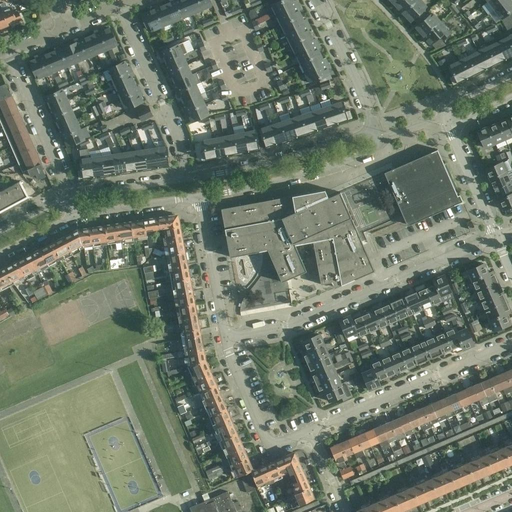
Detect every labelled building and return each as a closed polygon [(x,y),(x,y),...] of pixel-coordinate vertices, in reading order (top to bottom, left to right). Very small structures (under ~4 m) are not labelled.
[(172,22),(182,18),(174,0),(171,0),(169,1),(170,3),(165,6),(172,22)] [(174,0),(182,18),(192,14),(186,0),(174,0)] [(186,0),(192,14),(202,10),(198,0),(186,0)] [(198,0),(202,10),(213,5),(210,0),(198,0)] [(282,0),(271,5),(276,16),(298,5),(295,0),(293,1),(292,0),(282,0)] [(401,0),(395,6),(403,13),(416,0),(401,0)] [(421,12),(426,7),(419,0),(416,0),(403,13),(411,22),(414,19),(416,22),(423,15),(421,12)] [(490,0),(488,2),(495,10),(507,0),(490,0)] [(511,3),(509,0),(507,0),(495,10),(501,19),(511,11),(511,3)] [(162,26),(172,22),(165,6),(160,8),(159,5),(154,7),(162,26)] [(276,16),(281,25),(300,16),(298,11),(300,10),(298,5),(276,16)] [(154,7),(154,8),(155,10),(141,16),(146,28),(150,27),(152,31),(162,26),(154,7)] [(0,29),(9,26),(3,12),(1,8),(0,8),(0,29)] [(3,12),(9,26),(21,21),(18,12),(14,14),(11,8),(3,12)] [(432,14),(426,19),(423,15),(416,22),(419,25),(416,28),(423,36),(439,22),(432,14)] [(281,25),(286,35),(308,24),(305,19),(303,20),(300,16),(281,25)] [(423,36),(421,37),(425,42),(427,40),(431,45),(431,44),(435,49),(445,45),(439,38),(440,37),(443,40),(450,34),(439,22),(423,36)] [(286,35),(291,45),(310,35),(308,30),(310,29),(308,24),(286,35)] [(107,50),(117,45),(110,29),(105,31),(104,29),(99,31),(107,50)] [(97,54),(107,50),(99,31),(94,33),(95,35),(90,37),(97,54)] [(291,45),(296,54),(317,43),(315,39),(313,40),(310,35),(291,45)] [(87,58),(97,54),(90,37),(85,39),(84,37),(79,39),(87,58)] [(511,48),(507,38),(497,43),(505,59),(510,57),(511,59),(511,58),(511,48)] [(77,62),(87,58),(79,39),(74,41),(75,43),(70,46),(77,62)] [(296,54),(301,64),(320,54),(317,49),(320,48),(317,43),(296,54)] [(497,43),(488,48),(497,66),(502,64),(501,62),(505,59),(497,43)] [(67,66),(77,62),(70,46),(65,48),(64,45),(59,47),(67,66)] [(183,55),(178,45),(159,53),(161,59),(164,58),(166,62),(183,55)] [(57,70),(67,66),(59,47),(54,49),(55,52),(50,54),(57,70)] [(488,48),(478,53),(486,69),(491,66),(492,69),(497,66),(488,48)] [(478,53),(468,57),(477,76),(482,74),(481,71),(486,69),(478,53)] [(47,75),(57,70),(50,54),(45,56),(44,54),(39,56),(47,75)] [(301,64),(305,74),(327,63),(324,58),(322,59),(320,54),(301,64)] [(187,65),(183,55),(166,62),(168,67),(166,68),(168,73),(187,65)] [(37,79),(47,75),(39,56),(34,58),(35,60),(30,62),(37,79)] [(468,57),(459,62),(467,78),(471,76),(473,78),(477,76),(468,57)] [(124,62),(103,71),(108,82),(112,80),(131,71),(129,66),(127,67),(124,62)] [(459,62),(449,67),(453,76),(449,78),(453,85),(467,78),(459,62)] [(329,68),(327,63),(305,74),(310,84),(330,74),(327,69),(329,68)] [(191,75),(187,65),(168,73),(170,78),(173,77),(175,82),(191,75)] [(112,80),(117,89),(133,82),(131,77),(134,76),(131,71),(112,80)] [(320,83),(332,79),(329,74),(318,80),(320,83)] [(196,85),(191,75),(175,82),(177,87),(174,88),(177,93),(196,85)] [(117,89),(121,99),(140,91),(138,86),(136,87),(133,82),(117,89)] [(0,99),(12,95),(7,85),(6,86),(5,85),(0,86),(0,91),(1,93),(0,93),(0,99)] [(200,95),(196,85),(177,93),(179,98),(181,97),(183,102),(200,95)] [(50,107),(67,100),(62,90),(43,98),(46,103),(48,102),(50,107)] [(140,91),(121,99),(126,110),(142,102),(140,97),(142,96),(140,91)] [(0,110),(15,104),(12,95),(0,99),(0,110)] [(204,105),(200,95),(183,102),(185,107),(183,108),(185,113),(204,105)] [(71,110),(67,100),(50,107),(53,112),(50,113),(52,118),(71,110)] [(337,123),(352,118),(349,110),(346,111),(342,102),(332,106),(337,123)] [(0,110),(0,120),(19,112),(15,104),(0,110)] [(192,122),(209,115),(204,105),(185,113),(187,118),(190,117),(192,122)] [(332,106),(321,109),(328,129),(333,127),(332,125),(337,123),(332,106)] [(141,121),(152,116),(148,107),(137,112),(141,121)] [(321,109),(311,113),(317,130),(322,128),(323,131),(328,129),(321,109)] [(76,120),(71,110),(52,118),(54,123),(57,122),(59,127),(76,120)] [(0,120),(0,121),(4,130),(23,121),(19,112),(0,120)] [(311,113),(301,116),(308,136),(313,134),(312,132),(317,130),(311,113)] [(301,116),(291,120),(296,137),(302,135),(302,137),(308,136),(301,116)] [(505,139),(511,135),(511,129),(507,118),(507,119),(498,123),(505,139)] [(80,130),(76,120),(59,127),(61,132),(59,133),(61,138),(80,130)] [(291,120),(281,123),(287,143),(292,141),(291,138),(296,137),(291,120)] [(4,130),(7,138),(26,130),(23,121),(4,130)] [(281,123),(270,127),(276,144),(281,142),(282,144),(287,143),(281,123)] [(495,143),(505,139),(498,123),(488,127),(495,143)] [(270,127),(260,130),(266,150),(272,148),(271,145),(276,144),(270,127)] [(488,127),(477,132),(484,148),(495,143),(488,127)] [(7,138),(11,147),(30,138),(26,130),(7,138)] [(84,140),(80,130),(61,138),(63,143),(66,142),(68,147),(84,140)] [(245,133),(248,151),(254,150),(254,152),(260,151),(256,131),(245,133)] [(245,133),(234,135),(238,156),(243,155),(243,152),(248,151),(245,133)] [(234,135),(223,137),(227,155),(232,154),(233,157),(238,156),(234,135)] [(223,137),(213,140),(217,160),(222,159),(222,156),(227,155),(223,137)] [(11,147),(15,155),(34,147),(30,138),(11,147)] [(213,140),(202,142),(204,151),(200,152),(201,160),(216,157),(216,160),(217,160),(213,140)] [(15,155),(19,164),(38,156),(34,147),(15,155)] [(158,167),(169,165),(166,147),(155,149),(158,167)] [(81,170),(78,171),(79,179),(94,176),(91,159),(87,149),(79,150),(81,160),(80,160),(81,170)] [(155,149),(144,151),(148,171),(153,170),(152,168),(158,167),(155,149)] [(407,226),(454,206),(463,202),(446,164),(444,164),(437,150),(386,172),(384,173),(407,226)] [(144,151),(134,152),(136,170),(142,169),(142,172),(148,171),(144,151)] [(134,152),(123,154),(126,174),(132,173),(131,171),(136,170),(134,152)] [(123,154),(112,155),(115,173),(121,172),(121,175),(126,174),(123,154)] [(112,155),(102,157),(105,177),(110,177),(110,174),(115,173),(112,155)] [(38,156),(19,164),(22,173),(29,170),(42,164),(38,156)] [(102,157),(91,159),(94,176),(99,176),(100,178),(105,177),(102,157)] [(486,169),(490,180),(506,173),(502,163),(486,169)] [(46,174),(42,164),(29,170),(31,176),(36,174),(38,179),(45,176),(44,175),(46,174)] [(506,173),(490,180),(495,190),(510,183),(511,181),(511,170),(506,173)] [(20,205),(29,200),(20,182),(10,187),(20,205)] [(495,190),(499,200),(511,193),(511,186),(510,183),(495,190)] [(11,210),(20,205),(10,187),(1,191),(11,210)] [(235,206),(221,209),(222,212),(230,257),(242,255),(259,252),(262,251),(268,250),(282,282),(287,280),(290,279),(304,273),(306,272),(295,245),(313,242),(315,256),(319,275),(321,285),(331,283),(332,282),(334,289),(336,288),(374,271),(363,245),(362,243),(362,242),(360,238),(343,199),(340,192),(328,197),(325,190),(302,194),(235,206)] [(0,210),(2,215),(11,210),(1,191),(0,192),(0,210)] [(511,193),(499,200),(503,210),(511,206),(511,193)] [(175,215),(144,220),(147,239),(148,246),(144,246),(146,258),(148,257),(154,246),(154,244),(151,244),(150,236),(162,234),(161,229),(180,226),(178,218),(177,218),(175,216),(175,215)] [(144,220),(131,222),(134,241),(147,239),(144,220)] [(471,221),(466,223),(469,230),(474,228),(471,221)] [(134,241),(131,222),(118,224),(121,243),(134,241)] [(105,226),(108,245),(121,243),(118,224),(105,226)] [(90,228),(92,244),(100,243),(101,246),(108,245),(105,226),(90,228)] [(182,239),(180,226),(161,229),(162,234),(164,242),(182,239)] [(83,246),(92,244),(90,228),(77,230),(83,246)] [(77,230),(63,237),(71,252),(78,248),(79,250),(84,248),(83,246),(77,230)] [(63,237),(52,243),(60,260),(64,258),(63,256),(71,252),(63,237)] [(185,252),(182,239),(164,242),(166,255),(185,252)] [(52,243),(40,249),(49,267),(56,263),(60,260),(52,243)] [(28,256),(37,273),(38,274),(49,268),(49,267),(40,249),(28,256)] [(187,265),(185,252),(166,255),(169,268),(187,265)] [(136,266),(140,265),(142,263),(146,263),(145,257),(144,257),(143,253),(134,255),(136,266)] [(28,256),(17,262),(24,276),(32,272),(33,275),(37,273),(28,256)] [(104,270),(109,269),(109,263),(108,259),(102,260),(102,265),(95,266),(96,269),(97,270),(104,270)] [(17,262),(5,267),(0,270),(8,285),(13,282),(19,278),(21,281),(25,278),(24,276),(17,262)] [(468,271),(472,281),(488,274),(484,264),(477,267),(475,264),(469,266),(471,269),(468,271)] [(190,278),(187,265),(169,268),(171,281),(190,278)] [(68,275),(72,282),(76,280),(72,272),(68,275)] [(493,272),(488,274),(472,281),(476,291),(497,282),(493,272)] [(444,276),(433,280),(435,285),(436,285),(442,301),(443,300),(453,296),(451,292),(444,276)] [(190,278),(171,281),(174,294),(192,291),(190,278)] [(44,287),(48,294),(52,292),(49,284),(47,281),(42,283),(44,287)] [(476,291),(481,301),(501,292),(497,282),(476,291)] [(435,285),(426,289),(429,296),(432,305),(442,301),(436,285),(435,285)] [(34,292),(38,300),(48,294),(44,287),(34,292)] [(432,305),(429,296),(426,289),(416,293),(422,309),(432,305)] [(157,291),(148,293),(149,299),(159,297),(157,291)] [(195,304),(193,296),(192,291),(174,294),(176,307),(195,304)] [(38,300),(34,292),(27,296),(32,303),(38,300)] [(481,301),(485,311),(505,302),(501,292),(481,301)] [(398,320),(412,314),(422,309),(416,293),(405,297),(405,298),(402,299),(401,299),(391,303),(391,304),(398,320)] [(485,311),(489,321),(505,314),(510,312),(505,302),(485,311)] [(176,307),(176,308),(179,320),(197,317),(195,304),(176,307)] [(388,324),(398,320),(391,304),(381,308),(388,324)] [(18,305),(7,311),(10,316),(21,310),(18,305)] [(378,328),(388,324),(381,308),(371,312),(378,328)] [(0,312),(0,319),(9,315),(6,309),(0,312)] [(368,332),(378,328),(371,312),(362,317),(368,332)] [(504,330),(503,327),(509,324),(505,314),(489,321),(494,331),(496,330),(498,333),(504,330)] [(350,316),(339,321),(348,341),(358,337),(352,321),(350,316)] [(200,330),(197,317),(179,320),(181,333),(182,339),(201,336),(200,330)] [(352,321),(358,337),(368,332),(362,317),(352,321)] [(395,326),(399,334),(404,332),(402,328),(401,328),(400,324),(395,326)] [(455,329),(444,333),(451,349),(461,345),(456,334),(457,333),(455,329)] [(467,329),(457,333),(456,334),(461,345),(463,349),(474,345),(467,329)] [(315,333),(309,335),(310,338),(303,341),(307,351),(308,352),(324,345),(319,335),(316,336),(315,333)] [(444,333),(435,337),(441,353),(442,353),(451,349),(444,333)] [(203,348),(201,336),(182,339),(184,351),(203,348)] [(431,358),(442,354),(442,353),(441,353),(435,337),(410,348),(417,364),(428,360),(427,359),(431,358)] [(307,351),(303,353),(308,364),(328,355),(324,345),(308,352),(307,351)] [(203,348),(184,351),(185,355),(189,355),(190,363),(187,364),(187,366),(206,361),(203,348)] [(410,348),(400,352),(407,368),(417,364),(410,348)] [(349,352),(341,355),(343,360),(346,359),(351,357),(349,352)] [(400,352),(390,356),(397,372),(407,368),(400,352)] [(176,353),(160,356),(161,362),(177,360),(176,353)] [(308,364),(312,374),(332,365),(328,355),(308,364)] [(390,356),(380,361),(387,376),(397,372),(390,356)] [(211,373),(206,361),(187,366),(194,381),(211,373)] [(380,361),(370,365),(377,381),(378,380),(387,376),(380,361)] [(312,374),(316,384),(336,375),(332,365),(312,374)] [(360,369),(366,383),(369,390),(380,385),(378,380),(377,381),(370,365),(360,369)] [(505,372),(497,376),(503,389),(505,394),(511,390),(511,387),(511,386),(505,372)] [(211,373),(194,381),(199,393),(216,386),(211,374),(211,373)] [(340,384),(336,375),(316,384),(320,394),(325,392),(341,385),(340,384)] [(359,376),(355,378),(351,380),(354,387),(362,383),(359,376)] [(497,376),(489,380),(495,393),(503,389),(497,376)] [(497,399),(495,393),(489,380),(481,383),(489,403),(497,399)] [(351,396),(345,382),(340,384),(341,385),(325,392),(329,402),(336,399),(338,402),(351,396)] [(481,383),(472,387),(478,400),(479,400),(481,406),(489,403),(481,383)] [(216,386),(199,393),(204,405),(221,398),(216,386)] [(470,404),(478,400),(472,387),(464,390),(470,404)] [(462,407),(470,404),(464,390),(456,394),(462,407)] [(455,415),(463,411),(462,407),(456,394),(448,397),(455,415)] [(447,418),(455,415),(448,397),(440,401),(447,418)] [(204,405),(209,417),(227,410),(221,398),(204,405)] [(439,422),(447,418),(440,401),(431,405),(439,422)] [(431,405),(423,408),(430,426),(439,422),(431,405)] [(414,412),(422,429),(423,431),(431,428),(430,426),(423,408),(414,412)] [(232,422),(227,410),(209,417),(215,429),(232,422)] [(351,485),(511,415),(511,411),(349,481),(351,485)] [(414,412),(406,415),(412,429),(417,427),(419,431),(422,429),(414,412)] [(406,415),(398,419),(405,437),(414,433),(412,429),(406,415)] [(398,419),(390,422),(397,440),(405,437),(398,419)] [(237,434),(232,422),(215,429),(220,441),(237,434)] [(390,422),(381,426),(389,443),(397,439),(397,440),(390,422)] [(468,422),(459,426),(461,431),(470,427),(468,423),(468,422)] [(381,426),(373,429),(379,443),(382,450),(390,447),(388,443),(389,443),(381,426)] [(371,447),(379,443),(373,429),(365,433),(371,447)] [(445,438),(454,435),(452,430),(443,433),(445,437),(445,438)] [(363,450),(371,447),(365,433),(356,437),(363,450)] [(242,446),(237,434),(220,441),(225,454),(242,446)] [(435,441),(432,436),(426,439),(428,444),(435,441)] [(356,437),(348,440),(354,454),(356,459),(365,455),(363,450),(356,437)] [(420,441),(422,447),(428,444),(426,439),(426,438),(420,441)] [(348,440),(340,444),(346,458),(346,457),(354,454),(348,440)] [(347,460),(346,457),(346,458),(340,444),(330,448),(344,480),(354,475),(351,469),(351,467),(347,469),(344,462),(347,460)] [(198,455),(210,450),(209,446),(205,448),(197,451),(198,455)] [(225,454),(230,466),(247,459),(242,446),(225,454)] [(408,446),(402,448),(405,455),(411,452),(408,446)] [(394,457),(403,454),(401,448),(392,452),(393,455),(394,457)] [(492,472),(511,464),(504,448),(485,456),(492,472)] [(295,453),(286,456),(294,473),(297,482),(290,485),(294,494),(310,488),(295,453)] [(384,465),(380,455),(375,457),(379,465),(378,465),(379,467),(384,465)] [(432,463),(428,455),(421,458),(424,466),(432,463)] [(286,456),(274,461),(282,479),(294,473),(286,456)] [(474,480),(492,472),(485,456),(466,464),(474,480)] [(367,461),(370,468),(376,465),(376,466),(378,465),(379,465),(375,457),(373,458),(374,459),(367,461)] [(235,478),(251,471),(253,471),(247,459),(230,466),(235,478)] [(274,461),(262,467),(270,484),(282,479),(274,461)] [(222,464),(205,471),(207,475),(224,468),(222,464)] [(466,464),(448,471),(455,488),(474,480),(466,464)] [(209,480),(228,472),(226,467),(224,468),(207,475),(209,480)] [(262,467),(253,471),(251,471),(258,489),(270,484),(262,467)] [(448,471),(430,479),(437,496),(455,488),(448,471)] [(243,484),(251,480),(249,476),(241,479),(243,484)] [(430,479),(412,487),(418,504),(437,496),(430,479)] [(251,480),(243,484),(247,493),(255,489),(251,480)] [(412,487),(393,495),(400,511),(418,504),(412,487)] [(289,497),(285,488),(277,501),(289,497)] [(314,499),(310,488),(294,494),(292,495),(295,502),(291,504),(292,509),(314,499)] [(236,511),(228,492),(204,502),(189,508),(191,511),(236,511)] [(378,511),(399,511),(400,511),(393,495),(375,503),(378,511)] [(301,511),(320,504),(318,500),(290,511),(301,511)] [(378,511),(375,503),(356,511),(378,511)]
